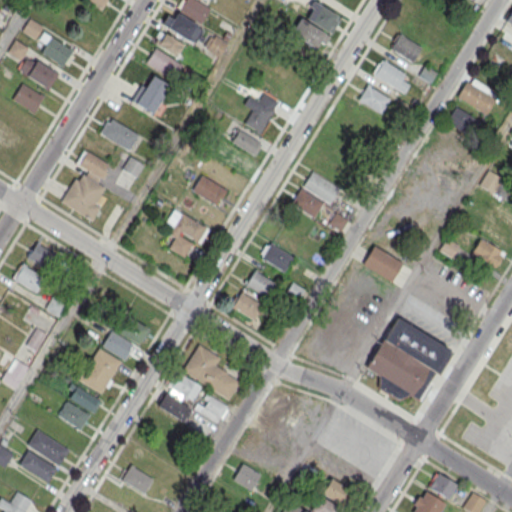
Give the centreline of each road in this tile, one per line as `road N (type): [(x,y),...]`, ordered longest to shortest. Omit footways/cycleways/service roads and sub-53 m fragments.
road 1 (residential): [(180,511),(498,0)]
road 2 (residential): [(379,0),(63,511)]
road 3 (residential): [(0,192),(284,371),(342,392),(511,497)]
road 4 (residential): [(0,233),(144,0)]
road 5 (residential): [(371,511),(511,287)]
